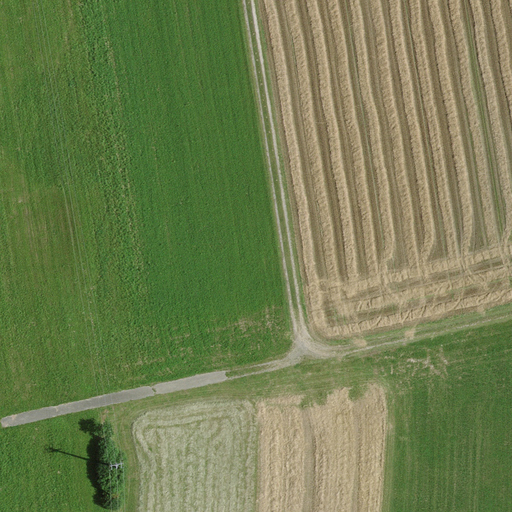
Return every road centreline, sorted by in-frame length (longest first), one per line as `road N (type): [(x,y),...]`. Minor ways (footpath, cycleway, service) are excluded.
road 1 (track): [(243,0),(302,353)]
road 2 (track): [(302,353),(0,422)]
road 3 (track): [(302,353),(511,306)]
